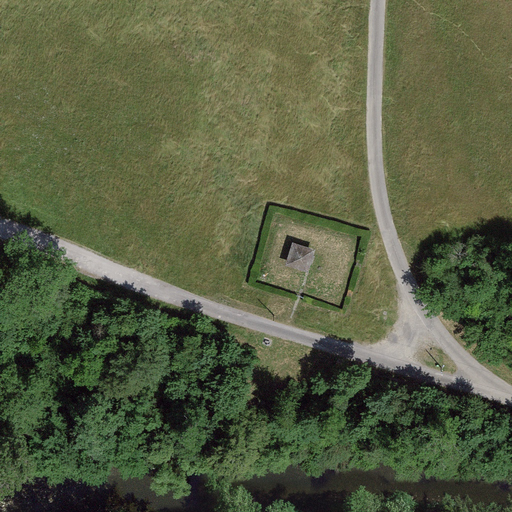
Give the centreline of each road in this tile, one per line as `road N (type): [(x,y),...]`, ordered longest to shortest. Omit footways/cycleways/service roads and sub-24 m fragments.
road 1 (unclassified): [(36,240),(511,394)]
road 2 (unclassified): [(511,392),(462,360),(396,260),(378,191),(378,0)]
